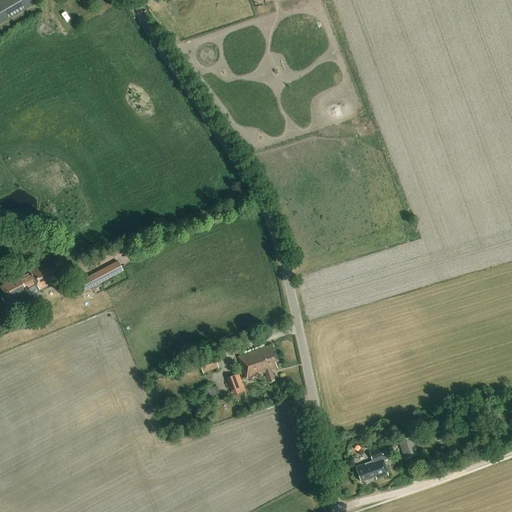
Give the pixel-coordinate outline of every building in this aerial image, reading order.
[(43,0),(0,0),(0,25),(43,0)] [(53,261),(30,274),(22,278),(22,277),(21,278),(19,274),(0,283),(9,300),(26,291),(30,298),(43,291),(42,290),(55,283),(53,280),(67,272),(60,259),(54,263),(53,261)] [(80,292),(119,270),(114,261),(94,271),(74,282),(80,292)] [(276,362),(279,361),(273,343),(239,355),(247,378),(266,371),(270,382),(275,380),(271,369),(278,367),(276,362)] [(204,372),(219,367),(215,356),(200,362),(204,372)] [(240,373),(226,378),(231,393),(245,388),(240,373)] [(448,436),(445,423),(441,424),(442,430),(437,431),(438,438),(448,436)] [(418,454),(412,437),(399,441),(405,459),(418,454)] [(384,461),(390,459),(385,446),(370,452),(373,461),(356,467),(362,482),(376,477),(377,479),(389,475),(384,461)]
